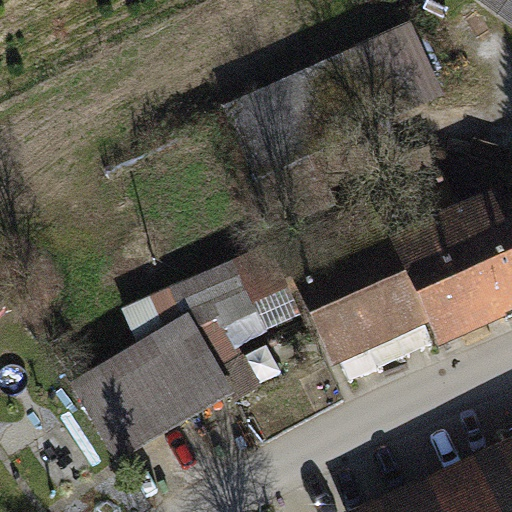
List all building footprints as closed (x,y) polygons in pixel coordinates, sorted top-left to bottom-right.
[(511,0),(481,0),(511,23),(511,0)] [(405,41),(234,117),(258,171),(429,96),(405,41)] [(352,264),(459,215),(443,177),(335,226),(352,264)] [(462,222),(501,309),(511,304),(511,223),(503,228),(494,208),(462,222)] [(436,337),(501,309),(462,222),(459,215),(352,264),(305,285),(335,350),(336,350),(419,314),(425,311),(436,337)] [(352,264),(335,226),(237,269),(259,320),(264,333),(302,316),(291,290),(305,285),(352,264)] [(259,320),(237,269),(128,318),(144,351),(187,326),(191,333),(200,330),(221,321),(227,333),(259,320)] [(419,314),(336,350),(350,383),(433,345),(419,314)] [(200,330),(237,397),(254,388),(243,360),(247,358),(234,347),(227,333),(221,321),(200,330)] [(191,333),(187,326),(144,351),(80,389),(119,455),(226,393),(191,333)] [(511,511),(511,478),(436,511),(511,511)]
